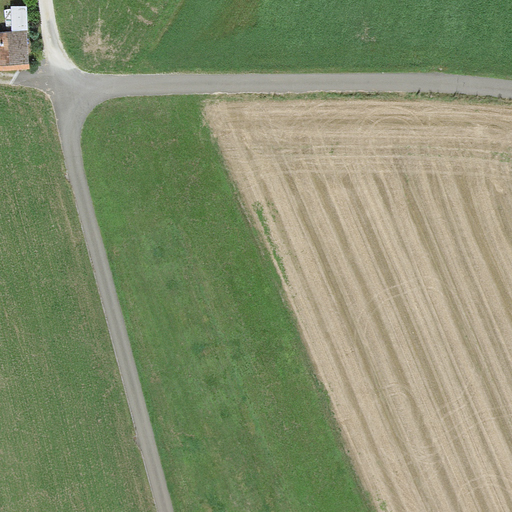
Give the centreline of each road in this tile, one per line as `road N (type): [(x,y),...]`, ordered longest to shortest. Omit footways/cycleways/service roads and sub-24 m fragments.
road 1 (track): [(511,90),(369,80),(65,90)]
road 2 (track): [(65,90),(77,179),(163,511)]
